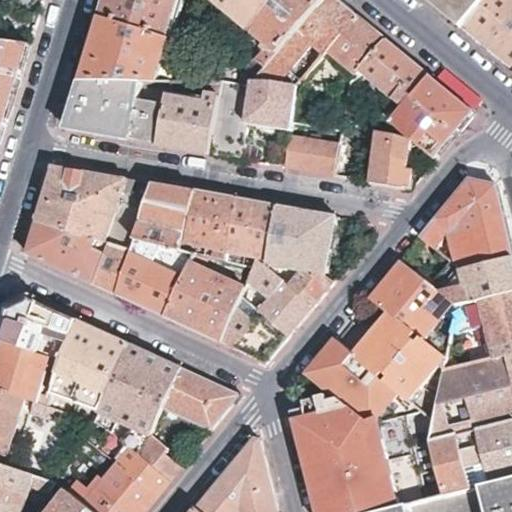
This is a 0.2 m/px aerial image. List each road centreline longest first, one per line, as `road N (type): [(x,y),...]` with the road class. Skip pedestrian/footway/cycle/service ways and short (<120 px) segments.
road 1 (residential): [(419,209),(32,144)]
road 2 (residential): [(269,390),(0,260)]
road 3 (residential): [(419,209),(269,390)]
road 4 (residential): [(269,390),(170,511)]
road 5 (tertiary): [(391,0),(511,96)]
road 6 (tertiary): [(77,0),(32,144)]
road 7 (residential): [(511,103),(419,209)]
road 8 (residential): [(300,511),(269,390)]
